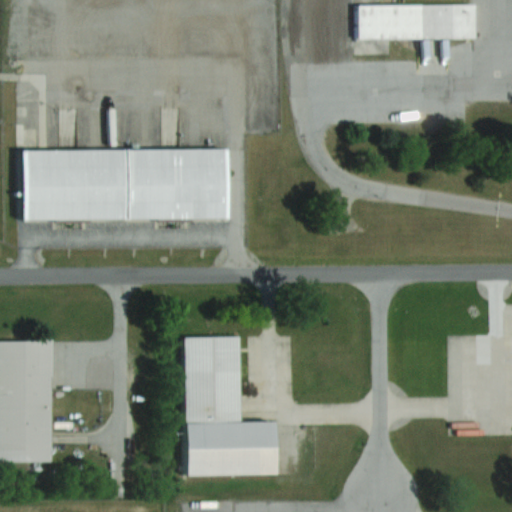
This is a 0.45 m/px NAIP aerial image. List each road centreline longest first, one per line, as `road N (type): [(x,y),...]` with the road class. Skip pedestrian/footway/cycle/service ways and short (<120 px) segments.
road 1 (residential): [(511,271),(0,274)]
road 2 (residential): [(377,273),(379,495)]
